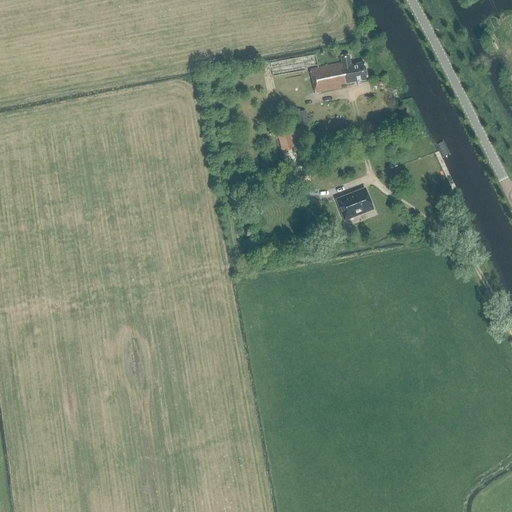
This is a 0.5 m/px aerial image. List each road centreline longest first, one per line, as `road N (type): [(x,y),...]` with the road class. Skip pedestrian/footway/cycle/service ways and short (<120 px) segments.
road 1 (tertiary): [(511,193),(410,0)]
road 2 (unclassified): [(511,332),(458,244),(418,213)]
